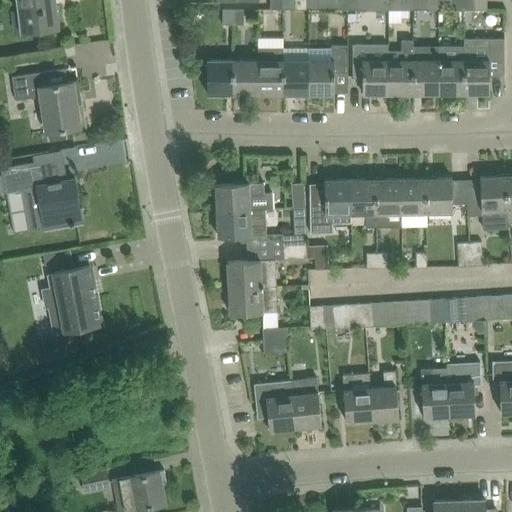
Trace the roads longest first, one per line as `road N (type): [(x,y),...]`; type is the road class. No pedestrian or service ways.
road 1 (unclassified): [(156,131),(384,131),(511,121)]
road 2 (unclassified): [(221,476),(156,131)]
road 3 (unclassified): [(221,476),(343,457),(511,457)]
road 4 (unclassified): [(156,131),(135,0)]
